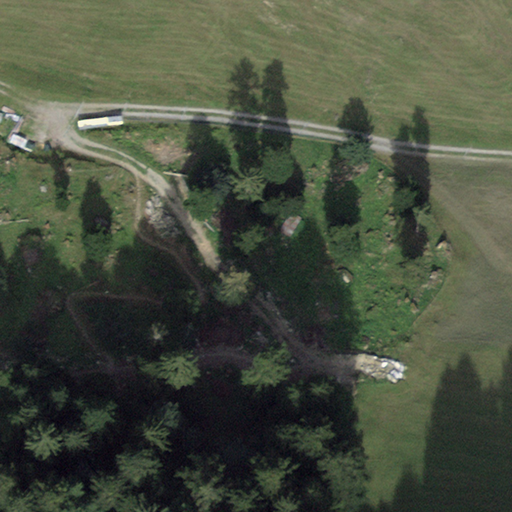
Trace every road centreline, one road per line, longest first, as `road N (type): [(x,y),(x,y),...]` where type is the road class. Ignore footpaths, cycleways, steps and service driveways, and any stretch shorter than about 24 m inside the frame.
road 1 (track): [(511,157),(409,149),(243,119),(62,109),(60,132),(120,156)]
road 2 (track): [(120,156),(166,188),(228,282)]
